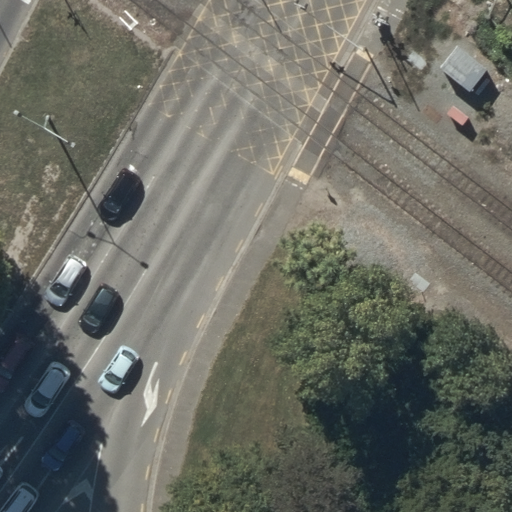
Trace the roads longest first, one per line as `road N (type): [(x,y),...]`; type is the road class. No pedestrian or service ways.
road 1 (primary): [(208,143),(0,473)]
road 2 (trunk): [(208,143),(135,393),(123,511)]
road 3 (primary): [(292,0),(208,143)]
